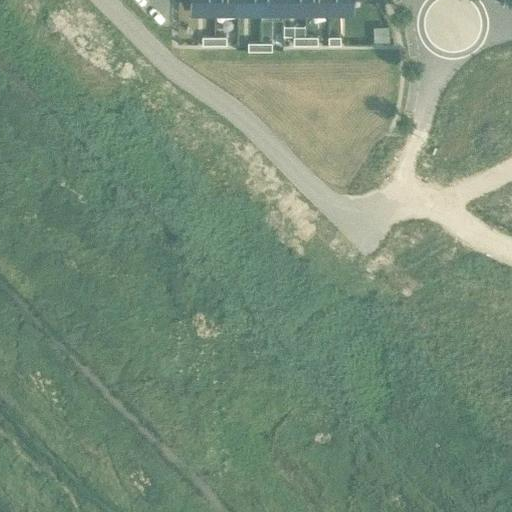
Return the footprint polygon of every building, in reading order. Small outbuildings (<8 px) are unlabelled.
[(305,36),(293,35),(293,44),(305,44),(305,36)] [(214,36),(202,36),(202,44),(214,44),(214,36)] [(226,36),(214,36),(214,44),(226,44),(226,36)] [(317,36),(305,36),(305,44),(317,44),(317,36)] [(340,36),(328,36),(328,44),(340,44),(340,36)] [(260,49),(260,41),(248,41),(248,49),(260,49)] [(272,41),(260,41),(260,49),(272,49),(272,41)] [(420,228),(400,257),(440,284),(432,296),(438,300),(429,313),(449,327),(468,285),(450,272),(461,256),(420,228)]
